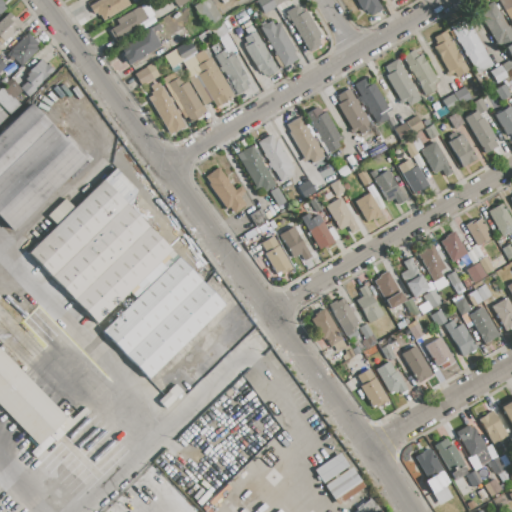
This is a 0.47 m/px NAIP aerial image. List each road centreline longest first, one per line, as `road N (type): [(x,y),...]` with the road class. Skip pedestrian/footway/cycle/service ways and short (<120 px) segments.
road 1 (residential): [(44,0),(414,511)]
road 2 (residential): [(167,165),(444,0)]
road 3 (residential): [(270,311),(511,168)]
road 4 (residential): [(373,448),(511,364)]
